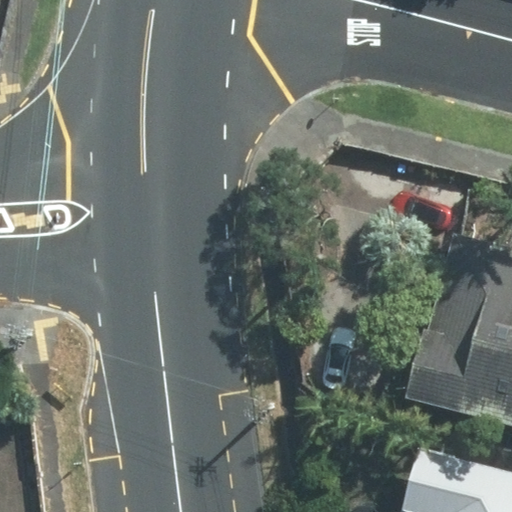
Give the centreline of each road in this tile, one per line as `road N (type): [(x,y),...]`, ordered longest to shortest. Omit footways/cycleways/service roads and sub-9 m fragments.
road 1 (secondary): [(147,210),(183,511)]
road 2 (secondary): [(156,0),(145,105),(147,210)]
road 3 (residential): [(358,0),(511,38)]
road 4 (residential): [(147,210),(0,222)]
